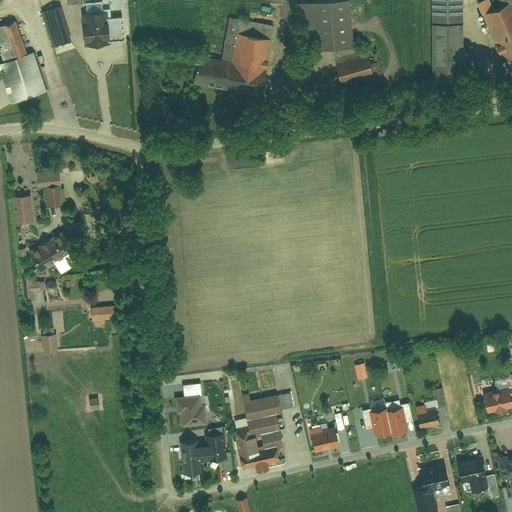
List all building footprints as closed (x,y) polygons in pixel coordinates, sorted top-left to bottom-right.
[(288,47),(348,43),(344,0),(314,0),(285,2),(288,47)] [(456,0),(424,0),(426,90),(458,89),(456,0)] [(511,74),(511,16),(504,1),(475,15),(505,78),(511,74)] [(70,36),(58,4),(37,11),(48,44),(70,36)] [(213,57),(190,53),(185,84),(257,96),(269,23),(220,15),(213,57)] [(118,17),(84,21),(87,52),(121,49),(118,17)] [(366,47),(330,58),(338,83),(374,72),(366,47)] [(0,84),(6,102),(41,89),(27,49),(0,59),(0,84)] [(46,205),(64,203),(62,187),(60,187),(57,169),(35,172),(37,186),(43,185),(46,205)] [(30,193),(11,194),(12,221),(31,220),(30,193)] [(63,232),(30,251),(41,270),(74,251),(63,232)] [(31,276),(20,276),(21,295),(33,295),(32,290),(39,290),(39,279),(31,279),(31,276)] [(105,321),(105,319),(116,318),(115,304),(89,306),(90,322),(105,321)] [(40,327),(42,350),(56,349),(55,326),(40,327)] [(357,379),(368,376),(364,361),(353,364),(357,379)] [(246,413),(232,416),(243,467),(256,464),(257,468),(262,466),(262,463),(279,459),(276,444),(282,442),(275,410),(293,406),(290,392),(249,401),(243,373),(228,376),(231,388),(240,386),(246,413)] [(177,407),(181,407),(183,424),(206,421),(204,410),(209,410),(207,395),(202,395),(201,382),(182,384),(184,397),(176,397),(177,407)] [(448,402),(444,386),(436,388),(439,404),(448,402)] [(511,392),(511,387),(484,393),(488,410),(511,405),(508,395),(511,393),(511,392)] [(98,408),(97,396),(87,397),(88,409),(98,408)] [(428,400),(418,403),(424,426),(440,422),(436,405),(430,407),(428,400)] [(345,425),(341,410),(334,411),(338,423),(339,427),(345,425)] [(397,410),(386,412),(391,437),(403,435),(397,410)] [(386,412),(371,416),(376,441),(391,437),(386,412)] [(338,423),(314,429),(319,450),(343,444),(339,427),(338,423)] [(202,437),(182,439),(186,471),(203,469),(202,458),(212,457),(212,460),(229,458),(225,431),(208,433),(209,441),(203,442),(202,437)] [(511,444),(504,454),(493,455),(495,478),(508,476),(510,495),(511,494),(511,444)] [(476,454),(452,460),(457,480),(466,478),(469,489),(484,485),(476,454)] [(444,464),(419,470),(423,487),(414,489),(418,511),(433,511),(437,511),(434,496),(450,492),(444,464)] [(248,495),(238,497),(240,511),(250,511),(251,511),(248,495)]
